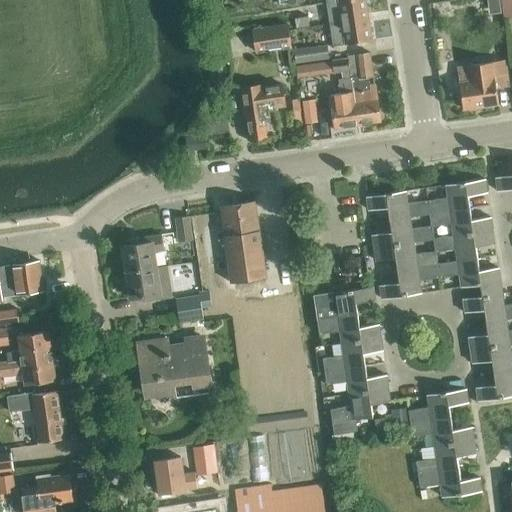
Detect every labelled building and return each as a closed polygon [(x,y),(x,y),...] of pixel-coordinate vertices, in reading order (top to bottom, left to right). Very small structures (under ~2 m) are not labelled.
[(348,0),(328,3),(331,24),(370,18),(366,0),(348,0)] [(511,0),(502,0),(505,18),(511,16),(511,0)] [(310,25),(308,16),(295,17),(296,27),(310,25)] [(370,18),(331,24),(334,45),(346,43),(347,43),(373,39),(370,18)] [(253,29),(256,50),(291,44),(288,23),(253,29)] [(296,54),(298,61),(328,57),(327,46),(327,44),(296,48),(296,54)] [(342,72),(344,78),(352,77),(353,77),(360,75),(361,78),(375,76),(372,51),(350,54),(350,58),(299,65),(296,66),(298,78),(342,72)] [(498,88),(510,86),(507,60),(493,61),(459,66),(464,108),(500,103),(498,88)] [(352,77),(344,78),(340,79),(342,93),(331,95),(336,127),(358,124),(352,84),(352,77)] [(368,81),(352,84),(358,124),(381,120),(375,83),(371,83),(368,81)] [(282,134),(277,106),(286,105),(283,82),(264,85),(263,83),(241,86),(244,107),(246,106),(252,141),(270,138),(270,136),(282,134)] [(313,99),(299,101),(301,110),(302,120),(303,122),(304,122),(312,121),(314,120),(316,120),(313,99)] [(214,107),(215,114),(203,116),(206,136),(228,133),(225,105),(214,107)] [(301,110),(292,111),(293,121),(302,120),(301,110)] [(312,121),(304,122),(306,140),(317,139),(314,120),(312,121)] [(204,134),(185,137),(188,151),(193,150),(206,148),(204,134)] [(511,174),(496,177),(497,191),(511,188),(511,174)] [(449,197),(428,201),(430,213),(470,207),(468,195),(488,192),(486,179),(447,184),(449,197)] [(389,207),(391,219),(411,216),(430,213),(428,201),(409,203),(407,191),(368,197),(370,209),(389,207)] [(255,201),(220,206),(231,282),(266,277),(255,201)] [(454,235),(493,230),(491,217),(472,219),(470,207),(430,213),(432,225),(434,226),(452,223),(454,235)] [(374,234),(376,247),(415,241),(434,239),(436,237),(434,226),(432,225),(423,227),(413,228),(411,216),(391,219),(392,231),(374,234)] [(176,218),(179,241),(193,239),(190,217),(176,218)] [(458,260),(478,258),(476,246),(495,243),(493,230),(454,235),(442,236),(436,237),(434,239),(435,251),(438,251),(456,249),(458,260)] [(123,247),(127,272),(157,267),(155,252),(165,250),(163,235),(132,239),(132,246),(123,247)] [(396,258),(398,270),(438,264),(441,277),(460,274),(462,287),(482,284),(501,281),(499,267),(480,270),(478,258),(458,260),(456,249),(438,251),(435,251),(416,253),(416,247),(415,241),(376,247),(378,261),(396,258)] [(0,266),(0,300),(4,300),(3,297),(44,291),(40,261),(0,266)] [(438,264),(398,270),(400,282),(382,285),(384,299),(422,293),(420,279),(441,277),(438,264)] [(157,267),(127,272),(131,298),(140,297),(140,303),(172,298),(168,265),(157,267)] [(334,291),(314,294),(316,307),(318,320),(359,314),(358,302),(376,300),(374,286),(334,291)] [(232,287),(210,290),(212,305),(212,307),(234,304),(232,287)] [(200,296),(177,300),(178,312),(202,308),(202,307),(212,305),(210,290),(199,291),(200,296)] [(252,327),(275,326),(273,292),(251,293),(252,327)] [(485,309),(487,321),(507,319),(511,317),(511,304),(504,305),(502,292),(483,295),(464,298),(466,312),(485,309)] [(17,308),(0,310),(0,324),(19,322),(17,308)] [(202,308),(178,312),(180,323),(204,320),(202,308)] [(340,330),(342,343),(382,337),(380,324),(361,327),(359,314),(318,320),(320,333),(340,330)] [(469,336),(471,349),(511,344),(511,343),(511,329),(509,330),(507,319),(487,321),(489,333),(469,336)] [(0,328),(0,345),(9,344),(8,337),(7,328),(0,328)] [(0,361),(0,363),(53,356),(50,331),(19,336),(21,350),(6,353),(8,361),(0,361)] [(185,340),(186,344),(170,347),(168,340),(138,345),(141,364),(144,363),(150,396),(176,391),(175,385),(192,382),(192,387),(211,383),(203,337),(185,340)] [(324,358),(326,371),(366,365),(365,353),(384,350),(382,337),(342,343),(344,355),(324,358)] [(492,359),(494,371),(511,368),(511,349),(511,344),(471,349),(473,363),(492,359)] [(53,356),(0,363),(0,387),(2,387),(0,377),(24,373),(26,385),(57,381),(53,356)] [(347,381),(349,393),(389,387),(388,374),(368,377),(366,365),(326,371),(328,384),(347,381)] [(511,368),(494,371),(496,384),(477,387),(479,400),(511,395),(511,368)] [(389,387),(349,393),(351,405),(331,408),(335,434),(341,433),(355,431),(358,430),(357,418),(374,416),(372,403),(391,401),(389,387)] [(409,409),(411,423),(450,416),(448,405),(468,402),(466,389),(426,395),(428,407),(409,409)] [(8,396),(10,411),(34,407),(39,443),(65,439),(64,431),(58,392),(33,395),(33,393),(8,396)] [(391,414),(385,415),(385,417),(387,428),(408,424),(406,408),(390,410),(391,414)] [(433,433),(434,445),(474,439),(472,426),(452,429),(450,416),(411,423),(413,436),(433,433)] [(385,417),(374,419),(375,429),(387,428),(385,417)] [(335,434),(332,434),(334,447),(357,444),(355,431),(341,433),(335,434)] [(416,460),(418,473),(458,467),(456,455),(476,453),(474,439),(434,445),(436,457),(416,460)] [(193,447),(196,475),(218,473),(214,444),(193,447)] [(11,449),(0,450),(0,472),(14,471),(11,449)] [(156,461),(161,494),(162,493),(163,498),(171,497),(170,492),(197,489),(195,473),(183,474),(181,457),(156,461)] [(458,467),(418,473),(420,486),(440,483),(442,496),(481,490),(479,477),(460,480),(458,467)] [(24,501),(22,501),(23,511),(55,511),(54,503),(73,501),(71,482),(70,475),(52,477),(51,473),(36,475),(38,486),(22,488),(24,501)] [(0,475),(0,493),(15,491),(13,474),(0,475)] [(235,489),(238,511),(325,511),(321,484),(272,491),(271,484),(235,489)]
